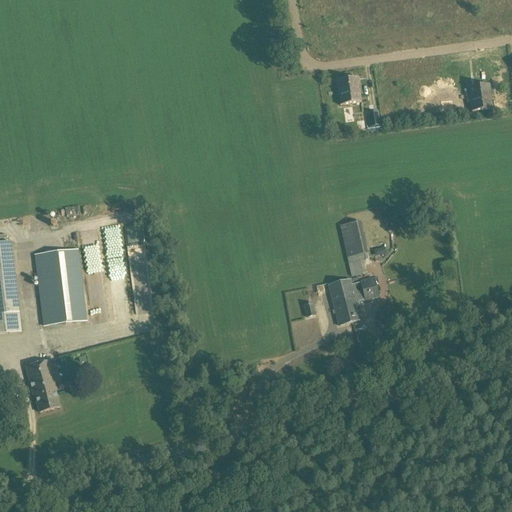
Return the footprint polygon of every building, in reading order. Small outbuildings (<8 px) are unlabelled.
[(357,78),(336,81),(340,105),(361,102),(357,78)] [(471,111),(492,109),(489,85),(468,88),(471,111)] [(377,112),(367,114),(370,128),(380,127),(377,112)] [(410,206),(398,208),(399,217),(412,215),(410,206)] [(345,226),(338,227),(348,263),(364,260),(364,262),(369,261),(360,223),(345,226)] [(0,334),(21,332),(11,245),(11,242),(0,243),(0,334)] [(86,321),(77,250),(35,255),(44,327),(86,321)] [(367,273),(366,267),(364,262),(364,260),(348,263),(351,277),(367,273)] [(441,264),(445,278),(454,276),(450,262),(441,264)] [(345,282),(355,322),(361,321),(359,311),(360,311),(358,301),(365,299),(366,301),(378,298),(373,279),(361,282),(361,283),(352,286),(351,281),(345,282)] [(328,286),(333,304),(339,326),(352,323),(355,322),(345,282),(328,286)] [(313,305),(304,307),(307,320),(308,319),(316,317),(314,309),(313,305)] [(57,391),(57,390),(49,360),(25,367),(33,396),(35,396),(39,413),(60,408),(55,392),(57,391)]
